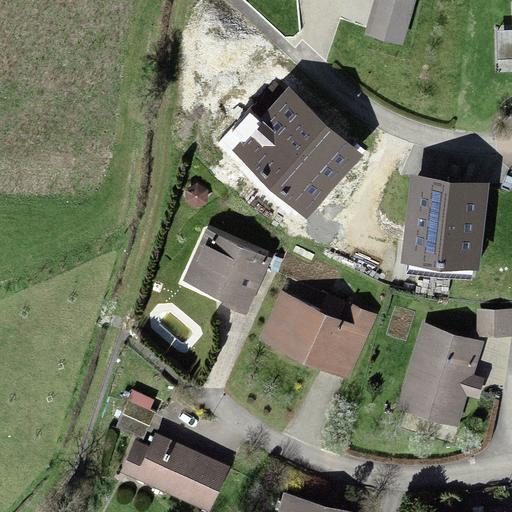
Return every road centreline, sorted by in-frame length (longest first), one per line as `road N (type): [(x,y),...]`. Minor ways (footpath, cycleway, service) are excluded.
road 1 (residential): [(204,398),(272,444),(333,467),(402,479),(511,466)]
road 2 (residential): [(511,144),(403,135),(299,65)]
